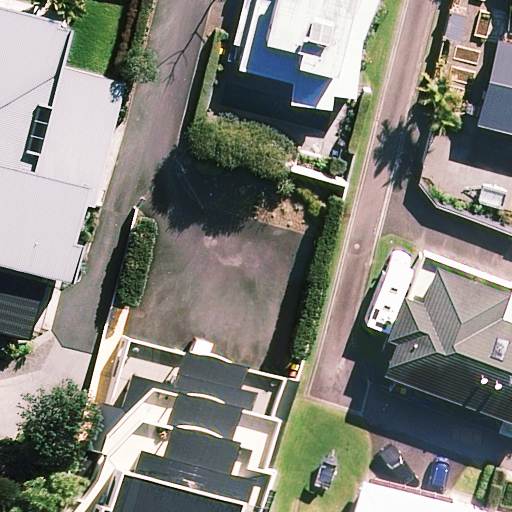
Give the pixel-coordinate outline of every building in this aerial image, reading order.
[(244,0),(225,82),(327,107),(332,85),(352,90),(374,0),(244,0)] [(0,265),(62,280),(80,203),(89,205),(118,84),(55,69),(67,19),(0,2),(0,265)] [(511,39),(497,35),(477,119),(511,126),(511,39)] [(380,363),(505,409),(496,432),(511,438),(511,310),(497,304),(505,281),(422,250),(380,363)] [(268,511),(278,474),(259,469),(264,448),(280,452),(296,387),(123,344),(108,405),(90,400),(62,511),(268,511)] [(493,511),(495,507),(366,474),(356,511),(493,511)]
